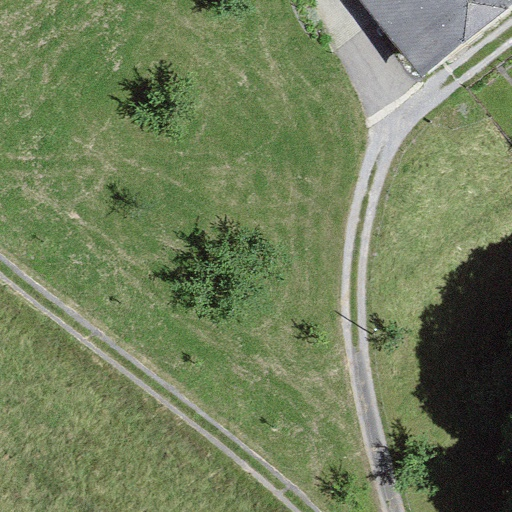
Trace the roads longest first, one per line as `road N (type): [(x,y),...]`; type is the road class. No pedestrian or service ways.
road 1 (track): [(412,107),(368,180),(354,305),(375,431),(400,511)]
road 2 (track): [(0,275),(98,361),(300,511)]
road 3 (track): [(412,107),(511,25)]
